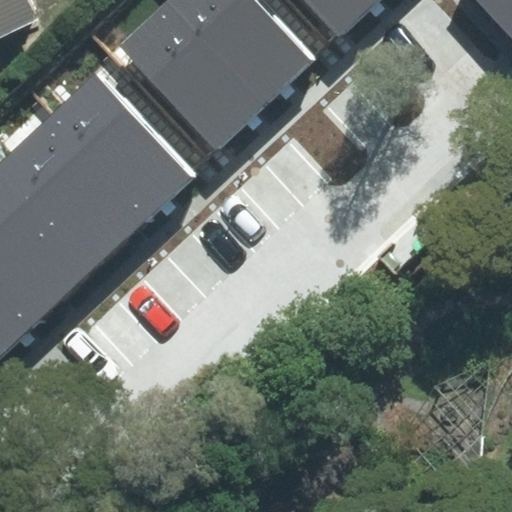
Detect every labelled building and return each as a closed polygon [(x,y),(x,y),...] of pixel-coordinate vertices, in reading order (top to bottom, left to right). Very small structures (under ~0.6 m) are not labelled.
[(0,0),(0,36),(37,19),(27,0),(0,0)] [(267,105),(169,0),(119,46),(218,150),(267,105)] [(267,105),(314,60),(258,0),(169,0),(267,105)] [(376,0),(308,0),(340,34),(376,0)] [(511,0),(475,0),(493,18),(511,0)] [(511,0),(493,18),(511,38),(511,0)] [(148,217),(194,175),(98,72),(52,115),(148,217)] [(0,163),(0,168),(93,268),(148,217),(52,115),(0,163)] [(0,168),(0,271),(41,316),(93,268),(0,168)] [(0,271),(0,354),(41,316),(0,271)]
